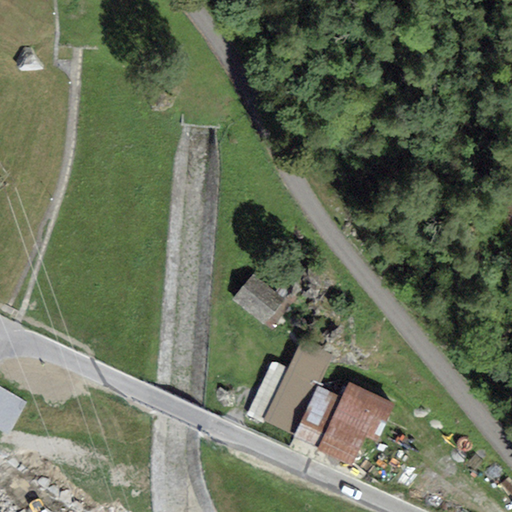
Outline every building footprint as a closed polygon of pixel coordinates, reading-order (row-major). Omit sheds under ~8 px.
[(283,298),(253,273),(233,296),(262,321),(283,298)] [(286,367),(273,361),(248,413),(293,434),(316,385),(332,352),(300,337),(286,367)] [(338,395),(315,444),(352,462),(366,432),(377,437),(394,400),(346,378),(338,395)] [(338,395),(316,385),(293,434),(315,444),(338,395)] [(24,402),(0,388),(0,424),(9,429),(24,402)]
